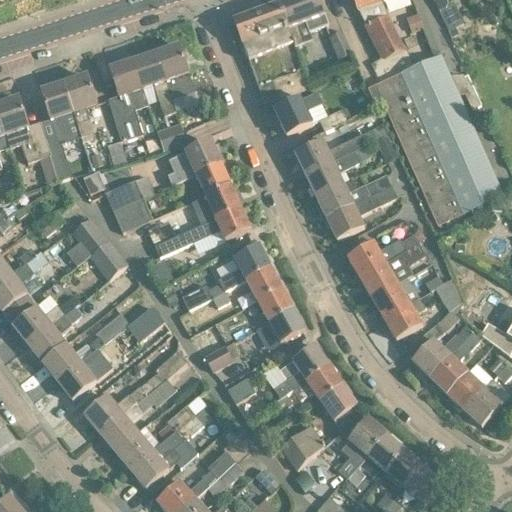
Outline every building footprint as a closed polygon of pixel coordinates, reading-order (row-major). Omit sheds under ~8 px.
[(306,0),(279,10),(294,51),(302,48),(296,30),(305,26),(309,37),(328,30),(317,0),(306,0)] [(383,7),(384,6),(381,0),(352,0),(359,19),(382,64),(372,68),(380,87),(400,78),(415,72),(409,58),(406,54),(388,21),(383,7)] [(450,8),(438,14),(448,35),(463,28),(454,6),(450,8)] [(309,93),(294,51),(279,10),(234,26),(265,109),(309,93)] [(419,18),(407,22),(413,37),(425,33),(419,18)] [(330,42),(339,64),(353,58),(344,36),(330,42)] [(157,59),(172,105),(196,98),(180,51),(157,59)] [(177,118),(172,105),(157,59),(134,66),(143,96),(155,92),(165,122),(177,118)] [(409,97),(439,165),(464,153),(480,189),(496,182),(459,101),(451,81),(442,61),(423,69),(421,70),(429,88),(409,97)] [(143,96),(134,66),(110,74),(119,102),(108,106),(122,147),(143,140),(135,115),(148,111),(143,96)] [(504,200),(496,182),(480,189),(464,153),(439,165),(409,97),(429,88),(421,70),(415,72),(400,78),(380,87),(381,88),(376,90),(438,229),(463,218),(504,200)] [(65,89),(83,143),(84,147),(95,143),(86,115),(98,111),(89,81),(65,89)] [(62,149),(83,143),(65,89),(42,97),(51,125),(42,128),(61,186),(73,182),(62,149)] [(287,141),(315,128),(309,116),(322,109),(323,108),(318,97),(303,104),(302,103),(275,116),(287,141)] [(61,186),(42,128),(41,128),(29,132),(20,104),(0,110),(0,121),(10,152),(10,153),(23,149),(29,169),(41,165),(49,190),(61,186)] [(342,114),(328,121),(320,125),(325,136),(348,125),(347,124),(343,115),(342,114)] [(0,166),(0,155),(10,152),(0,121),(0,173),(2,173),(0,166)] [(182,130),(158,137),(164,156),(187,148),(182,130)] [(378,145),(388,140),(383,130),(373,135),(378,145)] [(306,181),(368,151),(362,140),(328,157),(323,146),(296,159),(306,181)] [(108,151),(114,170),(127,166),(121,147),(108,151)] [(196,180),(222,169),(212,147),(170,165),(175,178),(168,181),(173,190),(196,180)] [(317,203),(345,189),(340,178),(374,162),(369,151),(368,151),(306,181),(317,203)] [(98,158),(89,161),(93,173),(102,170),(98,158)] [(206,202),(232,191),(222,169),(196,180),(206,202)] [(327,224),(393,192),(387,180),(350,198),(345,189),(317,203),(327,224)] [(114,219),(145,206),(143,203),(136,186),(106,199),(114,219)] [(215,225),(241,213),(232,191),(206,202),(215,224),(215,225)] [(393,192),(327,224),(338,246),(366,232),(361,221),(398,203),(393,192)] [(510,210),(510,204),(504,202),(499,205),(500,211),(505,214),(510,210)] [(145,206),(114,219),(123,238),(153,225),(145,206)] [(501,218),(500,212),(495,209),(490,212),(490,218),(496,221),(501,218)] [(176,241),(155,251),(160,263),(220,237),(224,247),(251,235),(241,213),(215,225),(215,224),(195,234),(194,232),(175,241),(176,241)] [(0,229),(9,223),(4,216),(0,218),(0,229)] [(58,217),(42,230),(40,231),(47,241),(65,227),(58,217)] [(9,223),(0,229),(0,234),(4,240),(15,231),(9,223)] [(176,241),(175,241),(169,225),(148,235),(155,251),(176,241)] [(89,261),(107,247),(92,228),(74,242),(89,261)] [(413,239),(419,247),(421,245),(424,238),(420,232),(413,239)] [(401,246),(401,247),(407,256),(419,249),(419,247),(413,239),(401,246)] [(466,247),(456,246),(455,255),(466,255),(466,247)] [(107,247),(89,261),(109,286),(127,272),(107,247)] [(360,284),(397,262),(391,250),(380,256),(375,247),(348,263),(360,284)] [(372,304),(400,288),(399,288),(413,279),(409,271),(426,261),(419,249),(407,256),(397,262),(360,284),(372,304)] [(247,285),(271,272),(260,251),(235,264),(240,274),(219,285),(221,288),(209,294),(207,290),(182,303),(189,316),(213,303),(213,302),(226,296),(246,284),(247,285)] [(27,269),(38,261),(32,253),(20,262),(21,263),(26,270),(27,269)] [(38,261),(27,269),(33,278),(48,266),(41,258),(38,261)] [(0,289),(14,280),(14,279),(0,260),(0,289)] [(34,279),(33,278),(27,269),(26,270),(14,279),(14,280),(0,289),(0,313),(2,317),(28,298),(21,289),(34,279)] [(258,307),(283,294),(271,272),(247,285),(258,307)] [(444,289),(439,280),(426,288),(431,297),(436,294),(444,289)] [(454,319),(463,310),(463,307),(453,284),(444,289),(436,294),(441,303),(450,318),(451,316),(454,319)] [(420,304),(420,303),(413,292),(405,297),(400,288),(372,304),(384,325),(420,304)] [(169,308),(178,304),(173,294),(164,299),(169,308)] [(270,328),(294,315),(283,294),(258,307),(270,328)] [(213,302),(213,303),(218,313),(231,306),(226,296),(213,302)] [(2,317),(8,324),(34,305),(28,298),(2,317)] [(76,312),(82,307),(76,299),(59,313),(58,312),(46,321),(39,311),(13,331),(28,350),(76,312)] [(417,319),(426,314),(420,304),(384,325),(397,345),(424,330),(417,319)] [(39,311),(34,305),(8,324),(13,331),(39,311)] [(153,311),(130,330),(128,331),(140,347),(165,327),(153,311)] [(72,331),(84,321),(76,312),(28,350),(43,369),(68,349),(61,340),(72,331)] [(467,322),(467,316),(461,313),(457,317),(457,320),(462,325),(467,322)] [(294,315),(270,328),(256,335),(263,347),(276,339),(281,349),(306,336),(294,315)] [(88,350),(94,358),(97,356),(111,345),(123,335),(128,331),(130,330),(121,319),(105,331),(96,338),(99,342),(88,350)] [(435,345),(444,338),(436,328),(405,354),(414,365),(412,367),(430,383),(473,337),(466,330),(443,353),(435,345)] [(511,333),(508,341),(488,328),(481,340),(510,362),(511,358),(511,333)] [(447,400),(469,377),(459,367),(481,345),(473,337),(430,383),(447,400)] [(58,388),(83,368),(68,349),(43,369),(58,388)] [(294,395),(330,371),(316,351),(281,375),(287,385),(274,394),(281,403),(294,395)] [(233,364),(227,352),(206,364),(213,377),(234,366),(233,364)] [(83,368),(58,388),(73,406),(98,387),(112,375),(97,356),(94,358),(83,368)] [(158,377),(149,384),(155,392),(167,383),(167,384),(187,368),(178,356),(162,369),(156,375),(158,377)] [(497,380),(508,370),(501,363),(490,373),(497,380)] [(511,374),(508,370),(497,380),(504,388),(511,380),(511,374)] [(320,407),(344,391),(330,371),(294,395),(301,405),(313,397),(320,407)] [(465,416),(487,393),(469,377),(447,400),(465,416)] [(143,417),(154,409),(156,412),(161,408),(177,395),(167,384),(167,383),(155,392),(147,399),(146,400),(136,408),(143,417)] [(255,400),(246,385),(228,396),(237,411),(255,400)] [(487,393),(465,416),(481,432),(510,401),(494,385),(487,393)] [(146,400),(147,399),(140,391),(117,410),(109,400),(84,420),(100,439),(124,419),(136,408),(146,400)] [(344,391),(320,407),(341,437),(360,420),(355,412),(357,411),(344,391)] [(293,408),(287,400),(275,408),(281,416),(293,408)] [(166,446),(196,420),(188,410),(168,426),(169,428),(158,437),(165,446),(166,446)] [(115,457),(140,437),(124,419),(100,439),(115,457)] [(155,455),(131,476),(146,494),(182,464),(174,454),(187,443),(188,444),(204,430),(196,420),(166,446),(165,446),(161,450),(155,455)] [(368,425),(349,447),(342,456),(350,463),(339,476),(348,484),(358,474),(362,469),(368,462),(387,441),(368,425)] [(326,451),(313,432),(282,453),(298,476),(326,451)] [(131,476),(155,455),(140,437),(115,457),(131,476)] [(387,478),(405,457),(387,441),(368,462),(387,478)] [(207,492),(235,467),(226,457),(207,475),(210,478),(190,496),(181,485),(157,507),(162,511),(187,511),(197,503),(208,493),(207,492)] [(406,494),(424,473),(405,457),(387,478),(406,494)] [(207,492),(208,493),(215,501),(226,491),(227,492),(244,477),(235,467),(207,492)] [(424,473),(406,494),(424,511),(443,489),(424,473)] [(306,474),(294,483),(305,496),(316,488),(306,474)] [(358,474),(348,484),(356,491),(366,481),(358,474)] [(381,511),(387,511),(394,505),(386,498),(377,509),(381,511)] [(0,511),(19,511),(10,501),(0,510),(0,511)] [(320,511),(340,511),(329,502),(320,511)] [(205,511),(197,503),(187,511),(205,511)] [(257,511),(250,503),(243,510),(244,511),(242,511),(225,511),(223,511),(257,511)]
